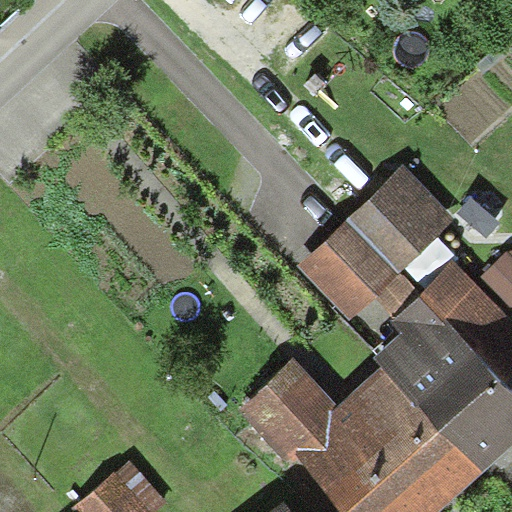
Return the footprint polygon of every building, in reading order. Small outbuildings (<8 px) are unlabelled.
[(339,232),(383,280),(438,230),(393,182),(339,232)] [(339,232),(295,271),(339,320),(383,280),(339,232)] [(420,315),(494,394),(511,376),(511,342),(455,282),(420,315)] [(420,315),(369,362),(383,376),(472,472),(511,435),(511,413),(494,394),(420,315)] [(429,511),(472,472),(383,376),(332,423),(284,372),(224,428),(262,469),(278,455),(331,511),(429,511)] [(124,467),(67,511),(150,511),(156,507),(124,467)]
